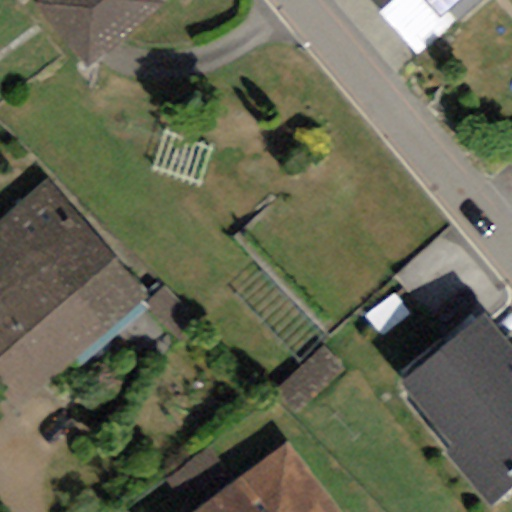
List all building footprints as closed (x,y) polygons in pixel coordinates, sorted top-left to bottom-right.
[(41,0),(44,3),(31,13),(88,79),(165,14),(152,0),(41,0)] [(408,0),(436,30),(469,0),(408,0)] [(46,186),(0,224),(0,399),(12,414),(145,302),(46,186)] [(200,325),(165,289),(145,308),(180,344),(200,325)] [(511,360),(484,327),(401,397),(453,459),(446,465),(485,511),(488,511),(511,492),(511,360)] [(342,370),(323,351),(276,394),(295,414),(342,370)] [(163,482),(184,511),(228,477),(207,449),(163,482)] [(332,511),(285,451),(205,511),(332,511)]
